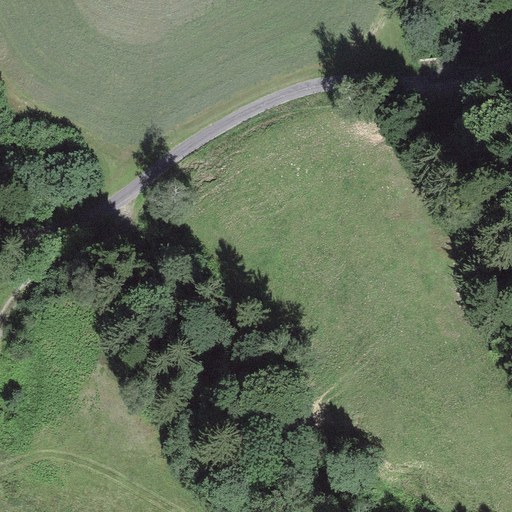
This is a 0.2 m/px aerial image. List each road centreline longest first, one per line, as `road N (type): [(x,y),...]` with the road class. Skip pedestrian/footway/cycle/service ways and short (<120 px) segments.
road 1 (track): [(511,68),(329,83),(272,99),(206,134),(90,218),(0,236)]
road 2 (track): [(125,197),(119,229),(35,279),(0,327)]
